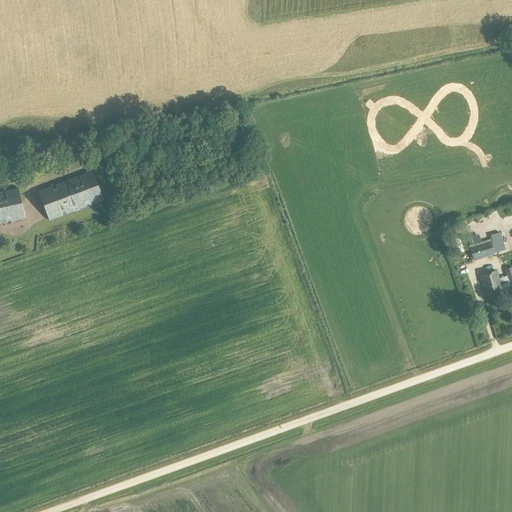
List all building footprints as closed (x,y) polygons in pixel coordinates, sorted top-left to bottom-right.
[(101,201),(90,173),(40,191),(51,220),(101,201)] [(0,192),(0,224),(23,219),(17,189),(0,192)] [(490,215),(496,212),(492,206),(487,209),(490,215)] [(470,236),(478,234),(473,213),(465,215),(470,236)] [(501,213),(491,217),(493,223),(503,219),(501,213)] [(504,241),(511,238),(511,234),(510,230),(502,233),(504,241)] [(497,240),(491,242),(469,249),(473,261),(495,254),(501,252),(497,240)] [(511,267),(504,270),(506,276),(499,279),(497,272),(479,277),(486,298),(503,293),(500,284),(507,282),(508,285),(511,283),(511,267)]
